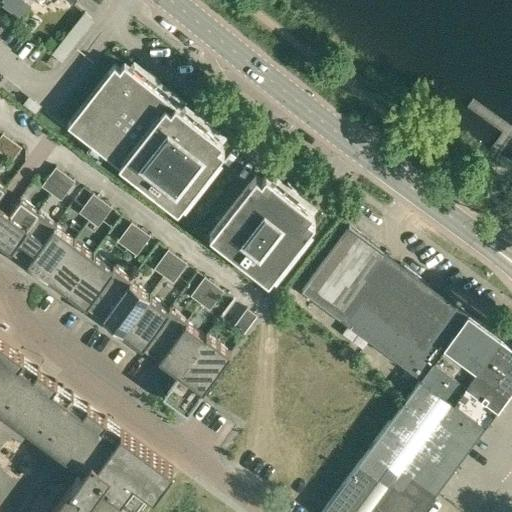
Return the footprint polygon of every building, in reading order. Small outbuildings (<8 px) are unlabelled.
[(30,4),(24,0),(2,0),(5,2),(3,4),(20,18),(31,5),(30,4)] [(67,122),(92,141),(86,148),(99,158),(104,151),(177,209),(224,150),(218,145),(223,140),(206,126),(210,121),(196,110),(192,115),(155,86),(159,81),(145,70),(141,75),(124,62),(119,68),(114,63),(67,122)] [(0,155),(12,139),(2,132),(0,135),(0,155)] [(21,146),(12,139),(0,155),(0,159),(8,165),(21,146)] [(65,173),(55,166),(42,185),(51,192),(65,173)] [(74,180),(65,173),(51,192),(61,199),(74,180)] [(255,175),(209,234),(268,280),(315,221),(309,217),(313,211),(297,198),(301,192),(287,181),(283,187),(266,173),(261,179),(255,175)] [(102,199),(93,192),(79,211),(88,218),(102,199)] [(1,207),(0,208),(0,240),(10,248),(38,209),(20,196),(8,212),(2,208),(1,207)] [(112,206),(102,199),(88,218),(98,225),(112,206)] [(56,222),(38,209),(10,248),(11,248),(27,259),(27,260),(56,222)] [(141,228),(131,221),(117,240),(127,247),(141,228)] [(56,222),(27,260),(47,275),(74,238),(55,224),(56,222)] [(349,224),(301,289),(420,376),(422,374),(468,311),(349,224)] [(150,235),(141,228),(127,247),(136,254),(150,235)] [(93,252),(74,238),(47,275),(66,289),(93,252)] [(177,255),(168,248),(154,267),(163,274),(177,255)] [(112,266),(93,252),(66,289),(85,303),(114,264),(113,264),(112,266)] [(187,262),(177,255),(163,274),(173,281),(187,262)] [(131,277),(114,264),(85,303),(86,303),(102,315),(103,316),(131,277)] [(214,282),(204,275),(190,294),(200,301),(214,282)] [(132,278),(131,277),(103,316),(122,330),(149,293),(131,279),(132,278)] [(223,289),(214,282),(200,301),(209,308),(223,289)] [(168,307),(149,293),(122,330),(141,344),(170,306),(169,305),(168,307)] [(187,318),(170,306),(141,344),(159,357),(187,318)] [(257,315),(247,307),(232,326),(243,333),(257,315)] [(511,343),(468,311),(422,374),(486,421),(511,386),(511,343)] [(188,319),(187,318),(159,357),(178,371),(205,334),(187,320),(188,319)] [(206,332),(205,334),(178,371),(170,381),(173,399),(187,409),(231,350),(206,332)] [(0,511),(140,511),(175,465),(82,397),(32,360),(0,336),(0,511)] [(411,389),(321,511),(322,511),(419,511),(486,421),(422,374),(420,376),(411,389)]
